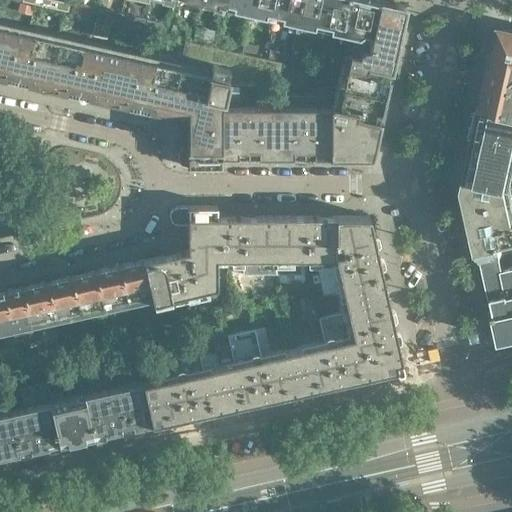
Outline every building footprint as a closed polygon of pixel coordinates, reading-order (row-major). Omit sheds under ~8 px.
[(247,10),(249,0),(224,0),(232,2),(231,6),(247,10)] [(272,11),(274,0),(249,0),(247,10),(264,13),(265,9),(272,11)] [(296,21),(300,0),(274,0),(272,11),(280,13),(279,17),(296,21)] [(317,36),(320,22),(325,0),(300,0),(296,21),(293,30),(317,36)] [(344,31),(350,0),(325,0),(320,22),(328,24),(327,28),(344,31)] [(387,84),(404,5),(379,0),(375,0),(369,33),(371,33),(368,46),(367,46),(365,46),(363,46),(361,47),(360,49),(359,50),(358,51),(358,52),(349,50),(347,61),(342,60),(339,73),(387,84)] [(369,33),(375,0),(350,0),(344,31),(357,34),(362,31),(369,33)] [(223,97),(226,85),(277,85),(282,61),(185,39),(180,60),(4,21),(0,41),(0,79),(187,121),(187,145),(186,145),(185,146),(183,146),(182,147),(180,148),(178,150),(178,152),(177,153),(177,155),(177,156),(177,158),(178,160),(178,161),(180,163),(181,164),(183,165),(185,166),(187,166),(221,166),(221,156),(220,106),(226,105),(223,97)] [(183,38),(186,26),(173,23),(170,35),(183,38)] [(511,29),(500,27),(482,106),(511,113),(511,29)] [(371,155),(383,101),(387,84),(339,73),(334,95),(334,156),(371,155)] [(334,156),(334,95),(274,95),(274,105),(274,156),(334,156)] [(274,105),(226,105),(220,106),(221,156),(274,156),(274,105)] [(511,138),(511,113),(482,106),(482,108),(479,110),(477,117),(479,119),(477,130),(511,138)] [(511,162),(511,156),(511,138),(477,130),(472,154),(511,162)] [(505,186),(511,162),(472,154),(467,177),(505,186)] [(508,198),(505,186),(467,177),(465,186),(469,207),(508,198)] [(511,214),(508,198),(469,207),(474,230),(511,222),(511,214)] [(275,258),(276,216),(216,216),(216,205),(177,205),(175,206),(173,207),(172,207),(171,208),(170,210),(169,211),(169,212),(169,214),(169,215),(169,217),(169,218),(170,219),(171,221),(173,222),(175,223),(177,224),(187,223),(187,249),(143,259),(151,294),(155,309),(216,296),(216,258),(275,258)] [(335,258),(335,215),(276,216),(275,258),(335,258)] [(385,286),(369,215),(335,215),(335,258),(343,296),(385,286)] [(501,251),(499,242),(511,239),(511,222),(474,230),(477,243),(475,246),(477,253),(480,254),(480,257),(481,257),(484,270),(502,266),(499,253),(501,252),(501,251)] [(501,251),(511,248),(511,239),(499,242),(501,251)] [(151,294),(143,259),(118,265),(126,300),(151,294)] [(126,300),(118,265),(95,270),(102,305),(126,300)] [(511,265),(502,268),(502,266),(484,270),(491,302),(490,302),(491,303),(493,304),(493,305),(494,307),(494,309),(494,310),(494,311),(493,313),(499,340),(511,336),(511,265)] [(102,305),(95,270),(70,275),(78,310),(102,305)] [(78,310),(70,275),(46,281),(54,316),(78,310)] [(54,316),(46,281),(21,286),(29,321),(54,316)] [(29,321),(21,286),(5,290),(4,290),(0,290),(0,327),(12,325),(29,321)] [(402,366),(385,286),(343,296),(347,310),(318,317),(323,341),(292,347),(301,389),(395,368),(396,370),(397,371),(401,370),(403,367),(402,366)] [(301,389),(292,347),(261,354),(256,327),(254,328),(227,333),(233,360),(218,363),(227,405),(301,389)] [(227,405),(218,363),(203,367),(197,340),(169,346),(175,373),(141,381),(150,422),(227,405)] [(150,422),(141,381),(109,388),(105,368),(77,375),(81,394),(66,397),(75,439),(150,422)] [(0,455),(75,439),(66,397),(51,401),(47,381),(19,387),(23,407),(0,412),(0,455)]
